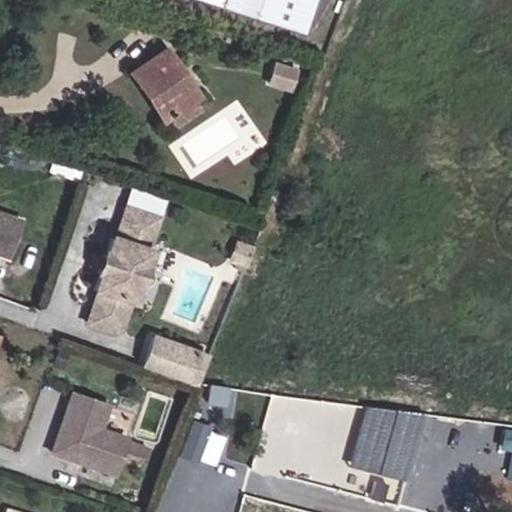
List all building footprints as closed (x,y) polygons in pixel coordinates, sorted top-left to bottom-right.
[(187,0),(184,9),(313,53),(331,0),(343,0),(349,2),(349,0),(187,0)] [(202,132),(213,126),(179,74),(145,96),(177,147),(182,145),(202,132)] [(182,145),(190,155),(209,144),(202,132),(182,145)] [(0,255),(18,262),(31,221),(0,211),(0,255)] [(160,294),(160,282),(165,266),(162,265),(173,234),(141,223),(130,253),(124,252),(107,301),(111,303),(101,329),(133,341),(143,315),(148,315),(155,300),(158,298),(160,294)] [(257,259),(251,278),(263,282),(269,263),(257,259)] [(0,375),(5,376),(12,335),(0,333),(0,375)] [(177,352),(166,382),(219,401),(230,372),(177,352)] [(152,461),(140,457),(141,455),(114,446),(122,422),(86,410),(67,469),(129,490),(136,468),(148,472),(152,461)] [(158,475),(162,464),(152,461),(148,472),(158,475)]
